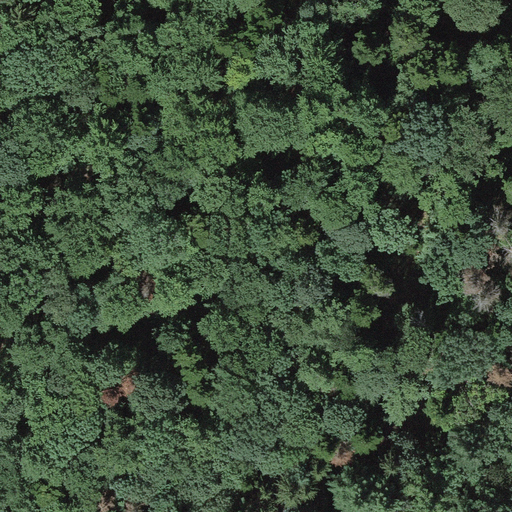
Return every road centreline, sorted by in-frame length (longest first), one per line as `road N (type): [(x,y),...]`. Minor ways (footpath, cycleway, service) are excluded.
road 1 (track): [(332,0),(0,228)]
road 2 (track): [(272,511),(342,462),(511,383)]
